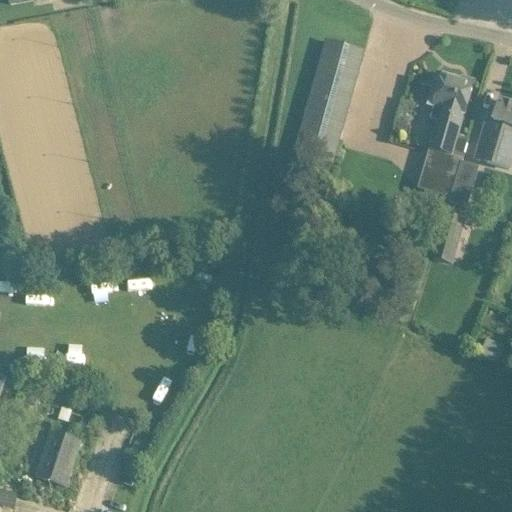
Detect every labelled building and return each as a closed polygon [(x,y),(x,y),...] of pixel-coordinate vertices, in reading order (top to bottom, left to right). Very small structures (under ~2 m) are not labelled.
[(332,167),(359,73),(365,54),(326,43),(294,156),(332,167)] [(450,199),(461,164),(468,139),(459,137),(474,85),(443,76),(440,89),(436,87),(430,106),(442,110),(419,190),(450,199)] [(495,121),(488,119),(476,161),(511,171),(511,166),(511,105),(510,105),(511,102),(508,101),(507,104),(501,102),(495,121)] [(467,209),(478,169),(461,164),(450,199),(449,204),(467,209)] [(446,215),(433,261),(451,266),(464,221),(446,215)] [(73,309),(95,307),(93,286),(71,288),(73,309)] [(191,311),(185,331),(210,338),(216,319),(191,311)] [(80,370),(81,350),(52,348),(51,368),(80,370)] [(193,377),(202,363),(183,351),(174,365),(193,377)] [(36,479),(48,483),(67,489),(82,444),(51,433),(36,479)]
